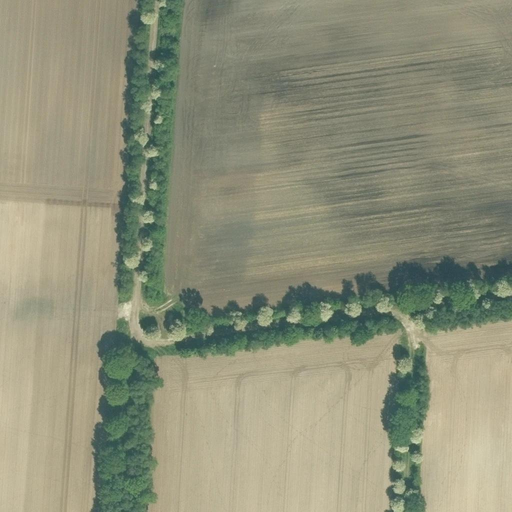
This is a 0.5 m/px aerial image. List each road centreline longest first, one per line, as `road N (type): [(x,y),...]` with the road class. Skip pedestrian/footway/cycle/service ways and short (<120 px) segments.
road 1 (track): [(138,337),(151,344),(511,297)]
road 2 (track): [(158,0),(138,337)]
road 3 (track): [(408,312),(403,511)]
road 4 (track): [(125,511),(138,337)]
